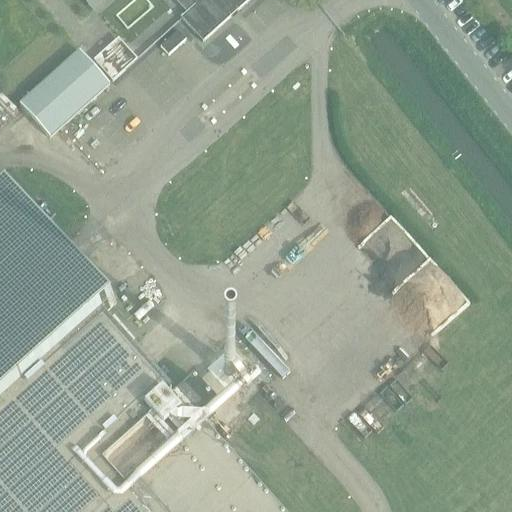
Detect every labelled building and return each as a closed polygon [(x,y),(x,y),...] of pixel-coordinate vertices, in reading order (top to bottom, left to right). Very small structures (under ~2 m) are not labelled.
[(203,44),(251,0),(179,0),(187,0),(194,8),(181,19),(203,44)] [(178,32),(160,48),(168,57),(186,41),(178,32)] [(107,50),(93,62),(112,83),(126,71),(138,60),(119,39),(107,50)] [(80,53),(20,107),(50,140),(110,87),(80,53)] [(207,394),(195,379),(177,395),(104,315),(115,305),(92,280),(91,281),(6,186),(0,191),(0,511),(281,511),(199,420),(207,412),(198,402),(207,394)] [(207,412),(217,404),(207,394),(198,402),(207,412)]
